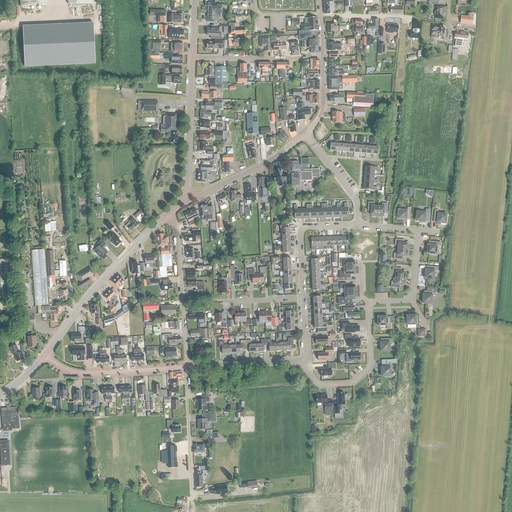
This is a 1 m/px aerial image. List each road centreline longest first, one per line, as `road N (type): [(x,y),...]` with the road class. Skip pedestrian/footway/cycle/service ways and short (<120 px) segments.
road 1 (tertiary): [(44,354),(166,215)]
road 2 (unclassified): [(186,367),(178,235),(166,215)]
road 3 (residential): [(305,362),(318,385),(352,384),(368,370),(371,304)]
road 4 (residential): [(44,354),(92,374),(186,367)]
road 5 (residential): [(186,192),(201,194),(305,136)]
road 6 (tertiary): [(186,192),(191,58)]
road 7 (residential): [(191,58),(323,55)]
road 8 (unclassified): [(191,495),(186,367)]
road 9 (residential): [(302,299),(300,230),(356,222)]
